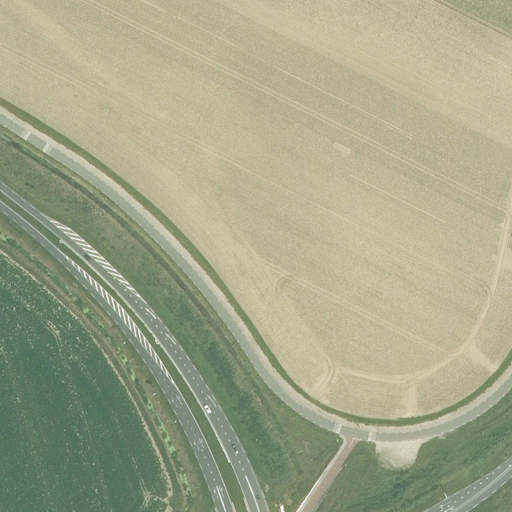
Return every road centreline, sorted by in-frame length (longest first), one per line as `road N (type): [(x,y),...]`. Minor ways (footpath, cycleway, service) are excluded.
road 1 (unclassified): [(0,117),(125,204),(210,296),(295,407),(334,427),(396,438)]
road 2 (primary): [(242,467),(189,371),(138,305),(0,184)]
road 3 (primary): [(0,205),(111,311),(171,392),(215,483)]
road 4 (unclassified): [(396,438),(461,421),(511,381)]
